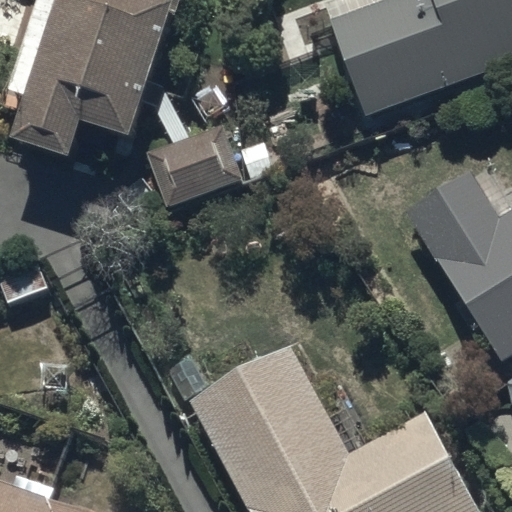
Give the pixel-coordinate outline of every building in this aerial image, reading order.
[(146,129),(186,0),(48,0),(23,81),(40,86),(27,131),(87,149),(98,114),(146,129)] [(511,0),(330,0),(349,48),(372,111),(511,59),(511,0)] [(219,125),(161,148),(181,199),(239,176),(219,125)] [(417,202),(508,353),(511,350),(511,207),(505,212),(478,165),(417,202)] [(301,339),(214,385),(279,507),(270,511),(488,511),(491,510),(437,408),(360,449),(301,339)] [(121,511),(0,469),(0,511),(121,511)]
